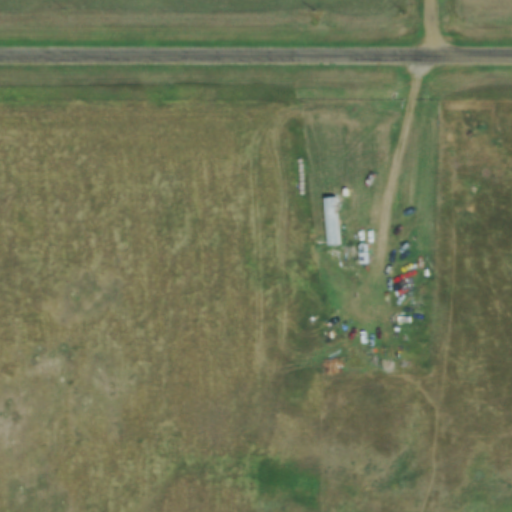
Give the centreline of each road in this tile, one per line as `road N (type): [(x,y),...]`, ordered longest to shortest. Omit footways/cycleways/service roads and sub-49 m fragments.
road 1 (residential): [(0,56),(511,54)]
road 2 (track): [(424,55),(397,291),(370,307),(354,297),(351,279)]
